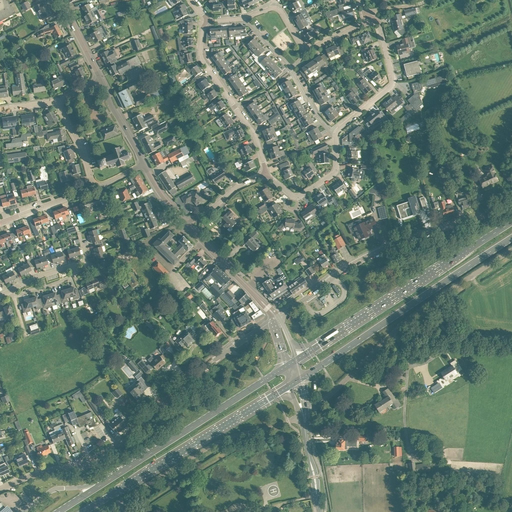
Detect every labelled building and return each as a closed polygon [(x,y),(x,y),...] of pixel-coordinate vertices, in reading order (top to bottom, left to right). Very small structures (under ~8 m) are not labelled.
[(0,0),(0,22),(15,14),(10,4),(9,5),(7,0),(0,0)] [(221,3),(217,3),(217,1),(216,0),(207,0),(208,0),(210,3),(211,2),(213,4),(214,11),(222,11),(221,3)] [(224,0),(224,3),(225,4),(228,4),(228,10),(235,9),(235,0),(231,1),(230,0),(224,0)] [(250,6),(246,0),(242,0),(241,1),(245,9),(250,6)] [(298,9),(300,12),(304,10),(305,9),(301,1),(300,1),(299,0),(298,1),(297,0),(293,0),(287,3),(289,6),(290,6),(293,12),(298,9)] [(329,0),(330,1),(332,0),(337,0),(339,5),(338,5),(339,8),(343,7),(343,4),(345,3),(350,2),(350,1),(351,1),(350,0),(329,0)] [(14,2),(10,4),(15,14),(19,12),(14,2)] [(30,9),(27,2),(21,5),(23,9),(21,10),(22,13),(30,9)] [(33,7),(36,12),(37,11),(42,20),(51,15),(46,5),(42,6),(41,3),(33,7)] [(89,4),(82,7),(86,15),(87,14),(87,15),(93,12),(89,4)] [(177,7),(178,10),(176,11),(180,19),(184,17),(188,15),(186,9),(185,10),(184,8),(185,7),(184,4),(179,6),(177,7)] [(335,10),(325,13),(327,19),(338,15),(342,14),(344,19),(354,16),(352,8),(351,8),(345,11),(343,7),(339,8),(339,9),(335,10)] [(404,11),(405,13),(404,13),(405,17),(408,20),(410,18),(411,18),(416,14),(417,14),(419,13),(418,8),(404,11)] [(87,15),(87,14),(86,15),(84,16),(88,25),(91,23),(93,26),(104,21),(97,9),(93,12),(87,15)] [(294,18),(297,24),(308,18),(308,17),(308,16),(308,15),(307,15),(306,14),(304,10),(300,12),(298,13),(300,15),(294,18)] [(393,22),(392,22),(393,26),(392,28),(394,30),(394,31),(397,31),(401,36),(407,30),(404,27),(402,19),(401,14),(392,16),(393,22)] [(306,26),(308,29),(313,26),(310,21),(308,18),(297,24),(300,30),(306,26)] [(191,26),(192,26),(192,22),(187,22),(184,23),(184,26),(183,26),(183,34),(183,36),(186,36),(186,34),(191,34),(191,26)] [(37,31),(38,33),(37,34),(38,38),(44,36),(44,35),(52,33),(55,38),(62,35),(56,25),(51,28),(49,24),(44,27),(39,30),(37,31)] [(104,32),(103,30),(105,28),(103,25),(96,29),(98,31),(91,35),(95,43),(102,39),(105,37),(103,33),(104,33),(104,32)] [(313,26),(308,29),(304,31),(305,34),(304,35),(307,41),(316,36),(319,34),(315,28),(315,29),(313,26)] [(361,45),(364,44),(372,40),(368,32),(360,36),(361,39),(359,40),(361,45)] [(189,36),(178,38),(179,44),(180,52),(187,51),(186,47),(194,46),(193,38),(190,39),(189,36)] [(410,45),(409,43),(408,38),(402,39),(403,44),(397,46),(399,55),(410,52),(408,46),(410,45)] [(141,47),(139,39),(132,42),(135,49),(138,48),(139,50),(142,49),(141,47)] [(247,45),(251,49),(258,43),(254,39),(247,45)] [(249,51),(252,55),(253,55),(255,53),(261,47),(258,43),(251,49),(249,51)] [(65,61),(59,64),(61,66),(69,62),(67,58),(68,58),(69,58),(70,58),(70,57),(75,55),(73,51),(74,51),(72,48),(70,45),(60,50),(65,61)] [(336,45),(331,48),(335,56),(339,54),(340,56),(344,54),(342,51),(340,46),(337,48),(336,45)] [(254,60),(256,63),(258,61),(265,55),(263,53),(265,51),(261,47),(255,53),(253,55),(252,55),(255,59),(254,60)] [(377,58),(373,49),(369,51),(368,47),(362,50),(363,54),(362,54),(364,60),(367,59),(368,62),(377,58)] [(324,54),(323,55),(326,60),(328,59),(329,58),(335,56),(331,48),(326,50),(327,53),(324,54)] [(109,52),(108,51),(101,54),(106,64),(111,61),(112,63),(111,64),(117,61),(116,58),(112,50),(109,52)] [(179,53),(181,60),(184,59),(185,64),(193,62),(191,53),(188,54),(187,51),(182,52),(179,53)] [(212,57),(215,62),(222,57),(219,52),(212,57)] [(261,63),(264,67),(271,60),(268,56),(267,57),(265,55),(258,61),(256,63),(258,65),(261,63)] [(315,59),(321,67),(322,69),(326,66),(329,64),(326,60),(323,55),(320,57),(320,56),(315,59)] [(126,61),(116,67),(115,65),(112,66),(108,68),(113,76),(119,73),(120,74),(130,69),(141,64),(137,56),(126,61)] [(215,62),(218,66),(225,61),(222,57),(215,62)] [(315,59),(311,62),(316,70),(321,67),(315,59)] [(264,71),(266,73),(275,64),(271,60),(264,67),(266,69),(264,71)] [(218,66),(221,71),(229,66),(225,61),(218,66)] [(404,65),(407,77),(417,74),(417,75),(418,75),(419,75),(420,74),(421,74),(421,73),(422,73),(421,73),(422,72),(422,71),(422,70),(421,70),(421,69),(420,69),(418,61),(404,65)] [(311,62),(306,65),(312,73),(313,75),(318,72),(316,70),(311,62)] [(75,70),(74,71),(75,73),(72,74),(75,80),(78,78),(78,79),(85,75),(81,67),(79,68),(78,66),(79,66),(77,63),(70,66),(72,69),(74,68),(75,70)] [(232,63),(229,66),(221,71),(225,75),(232,70),(230,67),(233,65),(232,63)] [(269,72),(272,75),(279,68),(275,64),(266,73),(267,74),(269,72)] [(186,69),(189,73),(191,71),(195,77),(197,75),(202,72),(197,66),(193,68),(191,65),(186,69)] [(312,73),(306,65),(302,69),(305,74),(303,75),(307,81),(309,79),(307,76),(312,73)] [(279,68),(272,75),(275,79),(282,72),(279,68)] [(363,74),(365,75),(365,76),(368,80),(371,77),(376,83),(381,78),(376,71),(373,74),(369,69),(365,72),(363,74)] [(13,86),(14,96),(18,95),(25,94),(22,74),(17,75),(18,85),(13,86)] [(229,79),(232,84),(239,79),(236,74),(229,79)] [(432,87),(433,88),(438,86),(438,85),(445,83),(446,82),(444,75),(421,82),(412,84),(414,93),(415,95),(413,97),(412,96),(408,100),(411,105),(408,108),(411,110),(414,108),(415,110),(418,107),(422,103),(418,92),(421,91),(422,88),(422,87),(427,86),(427,87),(428,88),(432,87)] [(65,85),(63,80),(61,76),(50,81),(54,89),(61,85),(62,86),(65,85)] [(196,82),(204,93),(207,92),(208,91),(208,90),(207,91),(206,89),(210,86),(205,79),(201,82),(199,79),(196,82)] [(232,84),(235,88),(242,83),(239,79),(232,84)] [(284,79),(277,84),(279,86),(281,85),(284,90),(292,85),(289,80),(286,82),(284,79)] [(357,84),(366,95),(372,90),(369,86),(363,79),(357,84)] [(34,83),(32,83),(33,86),(34,92),(45,90),(44,85),(45,85),(44,80),(40,80),(41,84),(37,85),(36,82),(34,83)] [(126,86),(128,89),(117,95),(124,109),(135,103),(136,106),(141,104),(152,99),(149,94),(146,95),(134,101),(129,91),(142,86),(139,80),(126,86)] [(235,88),(238,92),(245,87),(242,83),(235,88)] [(313,91),(316,96),(326,90),(325,88),(322,89),(321,86),(319,83),(312,88),(314,90),(313,91)] [(284,90),(287,94),(295,90),(292,85),(284,90)] [(245,87),(238,92),(241,97),(248,92),(245,87)] [(347,96),(351,100),(354,104),(360,99),(355,94),(358,91),(355,88),(354,87),(349,91),(351,93),(347,96)] [(207,92),(204,93),(201,95),(205,100),(209,98),(211,101),(214,98),(218,95),(214,90),(208,94),(207,92)] [(288,100),(289,102),(293,100),(296,98),(295,96),(297,95),(295,90),(287,94),(289,99),(288,100)] [(316,96),(318,100),(329,95),(326,90),(316,96)] [(329,95),(318,100),(321,105),(328,102),(329,104),(336,100),(334,97),(331,99),(329,95)] [(403,104),(397,96),(394,99),(392,97),(384,104),(389,109),(392,113),(393,114),(396,112),(395,111),(394,109),(400,104),(401,105),(403,104)] [(217,103),(215,102),(216,101),(212,104),(209,106),(212,111),(214,110),(216,113),(219,111),(222,109),(226,106),(222,100),(218,103),(217,103)] [(293,109),(293,110),(301,105),(299,100),(294,103),(293,100),(289,102),(286,104),(290,111),(293,109)] [(247,107),(250,112),(257,106),(254,102),(247,107)] [(293,110),(296,114),(304,110),(301,105),(293,110)] [(328,117),(338,109),(336,107),(334,109),(331,105),(327,108),(327,107),(324,109),(326,111),(325,112),(328,117)] [(250,112),(253,116),(261,111),(257,106),(250,112)] [(338,109),(328,117),(330,119),(329,120),(330,122),(339,115),(337,113),(341,110),(340,108),(338,109)] [(299,119),(300,118),(307,114),(304,110),(296,114),(299,119)] [(372,115),(367,119),(370,122),(373,121),(374,123),(381,119),(382,120),(386,124),(390,122),(381,111),(379,113),(377,110),(374,113),(372,115)] [(49,126),(57,121),(58,120),(57,118),(56,118),(52,111),(46,115),(49,121),(47,122),(49,126)] [(253,116),(256,120),(264,115),(261,111),(253,116)] [(275,114),(271,117),(273,119),(277,117),(279,115),(278,111),(275,114)] [(26,114),(26,115),(21,116),(22,124),(29,123),(29,125),(34,125),(33,122),(32,114),(32,115),(26,115),(26,114)] [(148,123),(151,129),(157,126),(154,122),(153,121),(155,120),(153,115),(151,116),(149,117),(149,116),(144,119),(141,114),(133,119),(139,131),(148,127),(146,124),(148,123)] [(231,120),(227,114),(222,117),(219,119),(225,128),(230,125),(234,122),(231,119),(231,120)] [(264,115),(256,120),(260,125),(269,118),(266,114),(264,116),(264,115)] [(300,118),(303,123),(311,118),(308,114),(307,114),(300,118)] [(269,122),(271,125),(278,121),(279,123),(281,123),(283,122),(279,115),(277,117),(273,119),(269,122)] [(2,119),(4,129),(10,128),(9,126),(16,125),(15,117),(2,119)] [(311,118),(303,123),(300,125),(302,129),(305,128),(309,126),(313,123),(311,118)] [(167,123),(154,130),(157,135),(170,128),(167,123)] [(101,131),(105,140),(119,134),(115,126),(101,131)] [(348,135),(342,139),(342,143),(347,142),(348,142),(348,145),(349,145),(356,145),(356,137),(357,136),(356,136),(363,131),(359,127),(359,126),(349,134),(349,136),(348,136),(348,135)] [(262,131),(265,136),(275,132),(273,127),(262,131)] [(307,136),(309,139),(320,132),(317,127),(313,130),(309,132),(311,134),(307,136)] [(229,130),(228,130),(223,133),(225,138),(229,136),(230,139),(235,137),(236,140),(245,136),(241,129),(236,132),(234,128),(229,130)] [(56,132),(47,134),(48,140),(53,139),(53,142),(58,141),(66,140),(65,135),(63,136),(63,134),(62,130),(56,132)] [(275,132),(265,136),(267,141),(272,139),(273,142),(279,139),(275,132)] [(320,132),(309,139),(311,143),(323,137),(320,132)] [(13,143),(6,144),(6,149),(22,147),(21,142),(27,141),(27,137),(31,136),(31,133),(22,134),(22,137),(13,139),(13,143)] [(141,139),(148,154),(157,150),(156,150),(162,147),(160,143),(154,146),(149,135),(141,139)] [(164,141),(167,146),(176,141),(174,136),(164,141)] [(233,146),(235,150),(239,148),(243,156),(247,154),(252,152),(248,145),(243,148),(242,146),(241,143),(236,145),(233,146)] [(320,158),(316,158),(317,164),(320,163),(320,164),(329,163),(329,153),(328,153),(325,149),(328,147),(326,143),(322,146),(311,151),(313,155),(319,152),(320,154),(319,154),(320,158)] [(349,148),(346,148),(346,152),(347,152),(348,158),(358,158),(357,151),(356,151),(354,151),(354,148),(356,148),(356,145),(349,145),(349,148)] [(67,161),(68,164),(74,161),(73,158),(75,157),(73,153),(72,154),(70,149),(66,151),(64,146),(58,148),(60,153),(64,152),(68,160),(67,161)] [(269,149),(270,154),(279,151),(278,146),(269,149)] [(101,168),(100,169),(102,170),(102,168),(107,167),(108,167),(109,169),(109,168),(118,165),(118,166),(119,167),(118,167),(119,167),(125,165),(126,165),(125,164),(124,161),(130,159),(131,159),(130,158),(131,156),(132,156),(131,156),(131,154),(131,153),(130,153),(128,152),(128,151),(125,153),(123,147),(120,148),(120,147),(119,147),(113,149),(112,149),(112,150),(113,150),(114,154),(103,158),(103,159),(103,160),(100,161),(98,161),(98,162),(99,163),(101,168)] [(188,154),(184,147),(168,155),(170,159),(171,162),(188,154)] [(165,162),(164,162),(170,159),(168,155),(166,156),(163,151),(160,153),(160,152),(152,156),(158,166),(165,162)] [(279,151),(270,154),(272,159),(280,157),(281,161),(287,158),(286,155),(283,156),(282,151),(281,151),(279,151)] [(7,155),(8,163),(26,160),(25,153),(7,155)] [(224,167),(219,159),(218,158),(215,160),(221,169),(217,172),(216,170),(215,170),(214,169),(213,169),(211,170),(210,170),(209,171),(208,171),(208,172),(215,184),(223,179),(223,180),(227,177),(224,172),(226,170),(224,167)] [(238,162),(239,165),(242,163),(244,167),(246,172),(256,167),(253,160),(246,164),(244,159),(239,161),(238,162)] [(442,161),(446,173),(450,171),(446,159),(442,161)] [(284,175),(286,180),(294,176),(290,168),(291,168),(288,162),(279,166),(281,169),(282,168),(285,174),(284,175)] [(302,167),(299,170),(305,179),(307,178),(308,180),(312,177),(311,175),(317,171),(311,162),(306,165),(308,169),(305,171),(302,167)] [(62,172),(64,180),(64,181),(79,178),(78,173),(81,173),(78,164),(71,166),(72,172),(68,173),(67,171),(62,172)] [(44,178),(36,181),(37,188),(40,187),(41,190),(48,188),(46,181),(49,180),(45,166),(41,168),(44,178)] [(485,170),(488,176),(479,180),(483,188),(498,180),(492,167),(485,170)] [(356,180),(356,179),(359,179),(360,174),(362,174),(363,172),(362,171),(360,171),(361,170),(358,170),(349,168),(347,177),(352,178),(352,179),(352,180),(352,181),(353,182),(354,182),(355,181),(356,180)] [(179,189),(195,180),(191,174),(176,183),(175,180),(172,181),(166,171),(163,173),(159,176),(169,191),(172,195),(177,192),(174,187),(176,186),(175,185),(177,184),(179,189)] [(132,190),(136,188),(136,187),(144,183),(139,175),(131,180),(134,185),(130,187),(131,190),(132,190)] [(332,187),(337,194),(339,196),(345,193),(344,192),(347,190),(341,180),(338,182),(339,183),(332,187)] [(26,185),(27,189),(29,196),(36,194),(33,183),(26,185)] [(136,187),(136,188),(138,191),(135,193),(137,197),(148,191),(144,183),(136,187)] [(377,184),(370,189),(374,194),(379,194),(377,184)] [(29,196),(27,189),(24,190),(23,187),(19,188),(20,191),(22,198),(29,196)] [(118,191),(121,199),(129,196),(126,188),(118,191)] [(259,193),(265,203),(273,197),(267,188),(259,193)] [(355,199),(355,198),(358,196),(357,196),(352,188),(349,191),(355,199)] [(209,193),(207,193),(207,191),(203,190),(202,193),(201,193),(200,194),(198,191),(197,192),(196,192),(195,193),(194,191),(182,198),(185,204),(193,199),(197,206),(204,201),(202,198),(204,197),(204,196),(208,197),(209,193)] [(13,193),(7,195),(9,205),(16,203),(13,193)] [(333,202),(331,199),(330,197),(326,199),(322,193),(315,197),(319,203),(316,206),(319,210),(323,208),(321,206),(328,202),(329,205),(333,202)] [(9,205),(7,195),(0,196),(0,197),(2,207),(9,205)] [(471,206),(469,200),(468,201),(466,196),(457,199),(459,205),(461,204),(463,209),(471,206)] [(424,197),(420,198),(423,210),(427,208),(428,210),(424,197)] [(433,197),(430,198),(432,204),(433,209),(437,208),(437,206),(439,206),(438,202),(435,203),(433,197)] [(79,204),(81,210),(89,207),(90,209),(93,208),(92,206),(100,203),(98,198),(88,202),(88,201),(79,204)] [(401,219),(408,217),(405,209),(411,207),(414,215),(421,213),(416,199),(397,206),(401,219)] [(146,218),(147,217),(154,215),(149,203),(141,206),(139,207),(137,202),(132,204),(135,211),(141,209),(141,208),(142,208),(146,218)] [(439,203),(444,216),(454,213),(452,205),(445,207),(444,202),(439,203)] [(270,212),(271,212),(274,217),(278,215),(283,212),(280,208),(280,209),(276,204),(268,209),(270,212)] [(306,211),(302,214),(305,220),(306,221),(309,219),(314,216),(314,215),(317,213),(313,206),(309,209),(308,207),(306,209),(306,211)] [(66,207),(59,210),(62,217),(63,220),(69,217),(68,214),(66,207)] [(62,217),(59,210),(53,212),(55,219),(57,222),(60,221),(58,218),(62,217)] [(232,218),(235,215),(230,210),(227,213),(222,218),(227,222),(223,226),(228,231),(230,231),(232,231),(232,229),(232,228),(235,224),(236,223),(232,218)] [(46,215),(39,217),(42,224),(45,223),(47,226),(50,225),(49,222),(46,215)] [(154,215),(147,217),(148,222),(149,227),(147,228),(148,228),(143,230),(146,238),(151,236),(148,230),(150,229),(158,226),(154,215)] [(42,224),(39,217),(33,220),(35,227),(36,227),(37,230),(40,228),(39,225),(42,224)] [(354,228),(352,223),(348,225),(352,234),(356,232),(359,240),(365,237),(365,238),(368,237),(368,236),(371,235),(369,230),(371,226),(370,226),(376,223),(373,217),(368,219),(369,221),(365,223),(365,222),(362,224),(354,228)] [(295,223),(295,220),(286,219),(286,222),(282,222),(278,227),(282,231),(285,227),(291,228),(291,229),(301,230),(305,227),(304,225),(301,221),(298,223),(295,223)] [(28,226),(22,228),(24,235),(27,234),(29,237),(31,236),(30,233),(28,226)] [(24,235),(22,228),(15,231),(18,237),(19,240),(22,239),(21,236),(24,235)] [(124,228),(118,230),(122,240),(127,239),(124,228)] [(88,236),(88,238),(98,235),(96,229),(88,232),(89,235),(88,236)] [(257,233),(254,230),(241,244),(243,246),(246,243),(254,252),(260,246),(252,238),(257,233)] [(181,244),(174,251),(166,244),(174,236),(169,231),(163,238),(161,236),(153,244),(175,265),(179,260),(188,251),(193,246),(184,236),(179,241),(181,244)] [(3,235),(5,242),(9,241),(10,244),(12,243),(11,240),(9,233),(3,235)] [(94,242),(95,245),(104,243),(103,240),(101,240),(99,241),(98,235),(88,238),(89,240),(91,240),(92,243),(94,242)] [(333,240),(339,249),(346,245),(340,236),(339,237),(338,235),(333,238),(335,240),(333,240)] [(93,253),(94,255),(103,252),(101,247),(103,246),(105,245),(104,243),(95,245),(96,248),(93,249),(94,252),(93,253)] [(64,250),(66,256),(68,255),(69,258),(72,257),(73,259),(75,258),(72,249),(67,250),(66,247),(63,248),(64,250)] [(78,247),(72,249),(75,258),(78,257),(77,256),(80,255),(78,247)] [(329,252),(331,256),(331,257),(335,264),(341,260),(333,247),(331,248),(332,250),(329,252)] [(62,252),(56,254),(59,263),(61,262),(61,261),(64,260),(62,252)] [(59,263),(56,254),(50,255),(53,263),(56,262),(57,264),(59,263)] [(319,262),(323,268),(329,264),(326,258),(323,255),(320,257),(323,260),(319,262)] [(31,256),(29,257),(29,258),(33,267),(36,266),(36,268),(40,267),(40,269),(42,268),(39,259),(34,260),(34,259),(33,259),(31,256)] [(45,257),(39,259),(42,268),(45,267),(44,266),(48,265),(45,257)] [(192,262),(196,266),(195,268),(199,272),(202,268),(203,268),(208,264),(201,257),(197,262),(195,261),(196,260),(193,258),(186,265),(188,267),(192,262)] [(33,267),(29,258),(27,259),(28,261),(27,262),(27,263),(22,266),(27,275),(29,274),(28,272),(31,271),(30,268),(33,267)] [(153,267),(163,277),(168,273),(158,262),(153,267)] [(13,266),(17,275),(20,273),(21,276),(24,274),(25,276),(27,275),(22,266),(17,268),(15,263),(12,265),(13,266)] [(5,271),(7,274),(11,282),(14,281),(13,280),(16,278),(15,276),(17,275),(13,266),(11,268),(5,271)] [(208,274),(201,281),(208,288),(218,298),(220,296),(220,295),(223,292),(227,288),(231,285),(228,282),(230,280),(216,266),(216,267),(215,266),(211,270),(207,274),(208,274)] [(306,270),(310,276),(315,272),(311,267),(306,270)] [(9,284),(11,282),(7,274),(2,276),(0,273),(0,278),(2,282),(4,281),(5,284),(9,282),(9,284)] [(132,287),(138,283),(131,273),(125,278),(126,280),(121,284),(124,289),(130,284),(132,287)] [(267,281),(263,283),(268,291),(272,298),(278,295),(279,297),(283,293),(282,291),(288,288),(288,287),(287,286),(285,283),(283,281),(287,278),(285,274),(281,277),(276,280),(275,278),(274,279),(273,277),(267,281)] [(96,277),(90,279),(94,287),(99,285),(101,289),(106,287),(102,277),(98,279),(97,280),(96,277)] [(294,283),(288,287),(288,288),(293,294),(308,284),(303,277),(301,278),(300,278),(299,277),(293,281),(293,283),(294,283)] [(94,287),(90,279),(84,282),(86,286),(81,288),(82,289),(78,290),(81,297),(84,295),(89,293),(88,290),(94,287)] [(201,282),(196,287),(197,288),(196,288),(199,291),(199,290),(199,291),(204,286),(201,282)] [(74,287),(67,289),(70,298),(73,297),(74,300),(80,298),(79,294),(76,295),(74,287)] [(62,294),(59,294),(61,303),(68,302),(67,299),(70,298),(67,289),(61,291),(62,294)] [(225,294),(235,304),(238,300),(242,304),(250,297),(243,290),(236,297),(229,290),(225,294)] [(189,292),(183,297),(187,302),(193,297),(189,292)] [(225,294),(223,292),(220,295),(233,307),(235,304),(225,294)] [(55,293),(49,294),(51,303),(54,302),(55,305),(61,303),(59,294),(56,295),(55,293)] [(43,299),(41,300),(40,300),(43,309),(52,306),(51,303),(49,294),(42,296),(43,299)] [(36,297),(30,299),(32,307),(35,306),(36,309),(42,308),(43,309),(40,300),(41,300),(40,299),(37,299),(36,297)] [(32,307),(30,299),(24,300),(26,308),(22,309),(24,313),(30,311),(29,308),(32,307)] [(251,307),(247,310),(250,315),(251,315),(253,319),(255,321),(264,316),(265,315),(259,308),(253,301),(252,300),(248,303),(249,304),(251,307)] [(200,306),(209,317),(212,314),(205,306),(206,305),(204,303),(200,306)] [(216,306),(210,311),(218,320),(219,318),(222,322),(227,319),(224,315),(227,313),(222,307),(220,304),(216,307),(216,306)] [(246,311),(244,307),(240,309),(235,304),(233,307),(237,311),(233,313),(235,317),(238,325),(240,328),(245,326),(247,324),(251,322),(246,311)] [(11,318),(10,315),(13,313),(11,310),(12,309),(11,307),(10,307),(9,305),(3,308),(6,315),(3,316),(5,320),(11,318)] [(148,322),(146,325),(152,331),(154,328),(148,322)] [(209,329),(214,335),(215,336),(216,336),(217,336),(218,335),(218,334),(221,332),(212,322),(209,325),(207,326),(209,329)] [(37,324),(29,326),(31,330),(30,331),(31,335),(36,333),(40,332),(38,328),(37,324)] [(169,335),(166,338),(175,349),(178,347),(181,350),(187,345),(188,347),(195,340),(194,339),(197,336),(194,333),(196,331),(194,329),(192,330),(190,328),(187,331),(188,332),(181,339),(180,337),(177,340),(174,342),(169,335)] [(142,360),(137,364),(146,374),(150,370),(150,369),(151,368),(152,369),(154,367),(157,370),(166,362),(164,360),(166,358),(164,355),(163,354),(155,361),(152,357),(147,360),(150,363),(147,366),(142,360)] [(442,372),(447,380),(449,379),(457,374),(458,373),(456,370),(460,368),(457,363),(458,362),(456,359),(450,362),(452,366),(442,372)] [(139,370),(131,361),(128,364),(136,373),(139,370)] [(131,393),(137,400),(145,394),(143,392),(146,389),(149,387),(146,383),(141,377),(135,383),(137,385),(138,387),(133,391),(130,386),(129,386),(130,387),(127,389),(127,388),(126,389),(131,394),(130,393),(131,393)] [(113,393),(118,398),(123,394),(118,388),(113,393)] [(388,388),(383,392),(387,398),(392,404),(395,409),(401,405),(397,399),(396,400),(393,396),(394,395),(393,396),(388,388)] [(80,391),(76,393),(83,403),(87,400),(80,391)] [(10,401),(7,395),(1,398),(4,404),(10,401)] [(379,402),(375,405),(379,412),(388,406),(392,404),(387,398),(384,400),(379,403),(379,402)] [(89,403),(98,416),(101,414),(92,401),(89,403)] [(78,424),(79,427),(86,424),(87,425),(89,428),(96,426),(91,412),(76,418),(73,411),(68,413),(73,426),(78,424)] [(108,424),(115,432),(125,424),(118,416),(116,414),(113,416),(115,418),(110,423),(107,419),(105,421),(108,424)] [(70,429),(68,426),(67,427),(66,427),(61,429),(62,431),(65,439),(68,446),(74,444),(68,430),(70,429)] [(59,441),(65,439),(62,431),(61,429),(60,428),(54,430),(59,441)] [(32,442),(28,431),(27,429),(23,431),(29,444),(32,442)] [(53,444),(59,441),(54,430),(49,433),(50,436),(53,444)] [(353,440),(352,440),(352,441),(344,440),(344,439),(337,439),(337,441),(336,441),(336,445),(333,445),(332,446),(332,448),(333,449),(336,449),(336,450),(346,450),(347,446),(356,447),(357,441),(366,441),(366,435),(353,434),(353,440)] [(39,452),(36,453),(38,457),(41,456),(50,452),(48,445),(41,448),(40,446),(37,448),(39,452)] [(22,465),(28,462),(24,454),(18,456),(19,459),(16,460),(19,467),(19,466),(19,467),(23,466),(22,465)] [(0,473),(1,476),(9,472),(6,466),(5,462),(0,464),(0,473)] [(439,494),(438,503),(446,504),(446,495),(439,494)]
